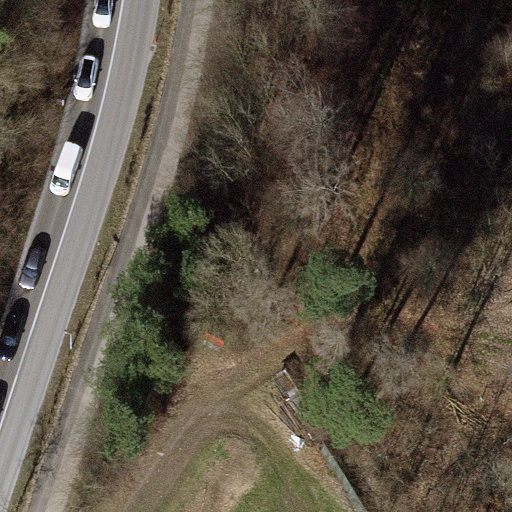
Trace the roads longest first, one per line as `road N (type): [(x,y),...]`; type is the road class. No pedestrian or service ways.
road 1 (track): [(124,511),(197,399),(253,358),(373,333),(511,354)]
road 2 (tertiary): [(0,435),(100,119),(124,0)]
